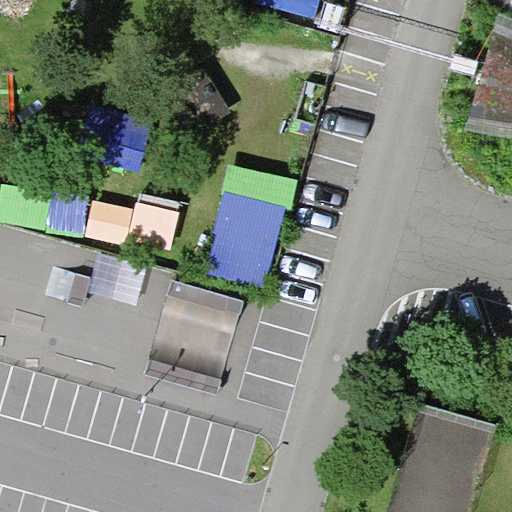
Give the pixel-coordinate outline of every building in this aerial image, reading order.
[(318,0),(256,0),(256,2),(314,18),(318,0)] [(511,15),(506,13),(475,121),(511,128),(511,15)] [(230,111),(204,65),(160,90),(186,136),(230,111)] [(153,119),(90,100),(75,152),(138,171),(153,119)] [(298,179),(228,162),(221,191),(226,193),(284,207),(291,209),(298,179)] [(50,190),(0,182),(0,183),(0,220),(44,228),(50,190)] [(89,196),(50,191),(46,231),(84,236),(89,196)] [(284,207),(226,193),(204,273),(263,288),(284,207)] [(134,208),(93,199),(84,237),(125,246),(134,208)] [(178,211),(137,201),(127,239),(169,249),(178,211)] [(462,511),(489,421),(410,398),(380,511),(462,511)]
